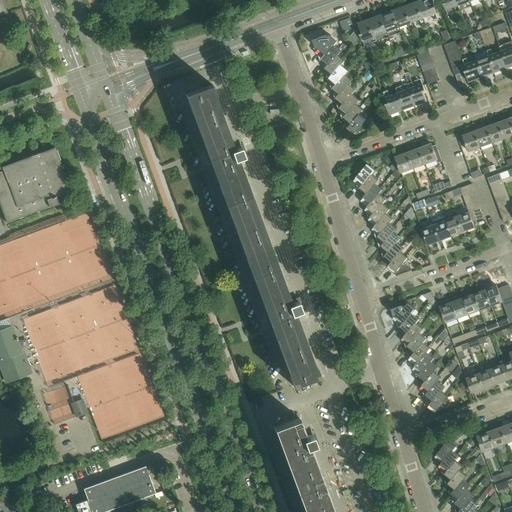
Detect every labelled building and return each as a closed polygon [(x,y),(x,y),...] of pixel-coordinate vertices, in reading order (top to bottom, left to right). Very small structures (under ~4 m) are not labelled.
[(433,0),(422,0),(420,1),(423,11),(421,12),(424,18),(432,15),(434,20),(443,17),(439,6),(437,7),(433,0)] [(460,11),(458,6),(456,0),(444,0),(446,3),(444,4),(446,10),(454,7),(456,12),(460,11)] [(426,23),(424,18),(421,12),(423,11),(420,1),(408,5),(411,15),(409,16),(412,23),(420,20),(422,25),(426,23)] [(414,28),(412,23),(409,16),(411,15),(408,5),(396,10),(399,20),(397,21),(400,27),(408,24),(410,29),(414,28)] [(400,27),(397,21),(399,20),(396,10),(383,14),(387,24),(385,25),(387,32),(389,37),(398,34),(402,32),(400,27)] [(389,37),(387,32),(385,25),(387,24),(383,14),(371,19),(375,29),(373,30),(375,36),(384,33),(386,38),(389,37)] [(350,19),(343,21),(347,31),(354,28),(350,19)] [(377,41),(375,36),(373,30),(375,29),(371,19),(359,23),(362,34),(360,35),(363,41),(371,38),(373,43),(377,41)] [(317,51),(325,57),(334,45),(334,46),(338,41),(330,35),(329,36),(328,35),(313,40),(317,51)] [(444,45),(446,51),(458,47),(456,41),(444,45)] [(511,41),(504,45),(500,46),(501,51),(504,58),(502,58),(506,69),(511,66),(511,41)] [(342,51),(334,46),(334,45),(325,57),(321,61),(328,66),(328,67),(338,55),(338,56),(342,51)] [(446,51),(449,57),(460,53),(458,47),(446,51)] [(409,54),(407,48),(395,53),(397,58),(409,54)] [(493,73),(506,69),(502,58),(504,58),(501,51),(493,54),(491,49),(487,51),(489,55),(492,62),(490,63),(493,73)] [(419,61),(431,57),(429,51),(417,55),(419,61)] [(397,58),(395,53),(384,57),(386,62),(397,58)] [(449,57),(451,63),(462,59),(460,53),(449,57)] [(481,78),(493,73),(490,63),(492,62),(489,55),(481,59),(479,54),(475,55),(477,60),(479,67),(477,67),(481,78)] [(328,67),(328,66),(325,70),(332,76),(341,65),(342,65),(345,61),(338,56),(338,55),(328,67)] [(434,63),(431,57),(419,61),(422,67),(434,63)] [(479,67),(477,60),(469,63),(467,58),(463,60),(465,65),(453,69),(455,75),(465,71),(469,83),(481,78),(477,67),(479,67)] [(451,63),(453,69),(465,65),(463,60),(462,59),(451,63)] [(434,63),(422,67),(424,73),(436,69),(434,63)] [(349,71),(342,65),(341,65),(332,76),(328,80),(335,86),(345,74),(345,75),(349,71)] [(438,74),(436,69),(424,73),(426,79),(438,74)] [(335,86),(332,89),(339,95),(339,96),(349,84),(349,85),(352,81),(345,75),(345,74),(335,86)] [(406,75),(409,83),(413,95),(411,96),(415,106),(427,101),(423,91),(425,90),(423,84),(414,87),(409,74),(406,75)] [(438,74),(426,79),(428,85),(440,81),(438,74)] [(402,110),(415,106),(411,96),(413,95),(409,83),(396,88),(398,93),(401,99),(399,100),(402,110)] [(356,90),(349,85),(349,84),(339,96),(339,95),(335,100),(342,105),(343,106),(352,94),(353,95),(356,90)] [(320,376),(317,366),(314,367),(298,322),(294,313),(302,310),(298,301),(291,304),(237,159),(244,156),(241,147),(234,150),(214,96),(217,95),(213,85),(186,95),(186,96),(188,95),(215,168),(275,331),(295,384),(293,385),(293,386),(320,376)] [(401,99),(398,93),(390,96),(388,91),(384,92),(388,103),(386,104),(390,115),(402,110),(399,100),(401,99)] [(343,106),(342,105),(339,109),(346,115),(356,104),(359,100),(353,95),(352,94),(343,106)] [(363,110),(356,104),(346,115),(343,119),(350,125),(359,114),(360,114),(363,110)] [(350,125),(346,129),(354,135),(358,130),(361,132),(365,127),(362,125),(367,119),(360,114),(359,114),(350,125)] [(499,122),(505,139),(511,136),(511,121),(511,118),(499,122)] [(487,127),(493,143),(505,139),(499,122),(487,127)] [(487,127),(476,131),(482,147),(493,143),(487,127)] [(469,152),(482,147),(476,131),(463,135),(469,152)] [(420,148),(426,164),(437,161),(438,163),(443,162),(437,145),(433,146),(432,143),(420,148)] [(54,148),(2,167),(3,171),(0,171),(0,204),(7,223),(66,201),(64,194),(70,191),(54,148)] [(420,148),(408,152),(414,169),(426,164),(420,148)] [(402,173),(414,169),(408,152),(396,156),(402,173)] [(372,174),(373,174),(376,170),(368,164),(355,180),(362,185),(362,186),(372,174)] [(362,186),(362,185),(359,189),(365,195),(366,196),(376,184),(379,180),(373,174),(372,174),(362,186)] [(488,178),(490,184),(503,179),(500,174),(488,178)] [(503,179),(490,184),(492,189),(505,185),(503,179)] [(461,188),(463,194),(476,189),(474,183),(461,188)] [(383,190),(376,184),(366,196),(365,195),(362,199),(369,205),(370,205),(379,193),(380,194),(383,190)] [(492,189),(494,195),(507,191),(505,185),(492,189)] [(478,194),(476,189),(463,194),(465,199),(478,194)] [(494,195),(496,201),(509,196),(507,191),(494,195)] [(370,205),(369,205),(366,209),(373,215),(383,203),(383,204),(387,199),(380,194),(379,193),(370,205)] [(465,199),(467,204),(480,200),(478,194),(465,199)] [(496,201),(498,206),(511,201),(509,196),(496,201)] [(482,205),(480,200),(467,204),(469,210),(482,205)] [(498,206),(501,212),(511,207),(511,204),(511,201),(498,206)] [(390,209),(383,204),(383,203),(373,215),(369,219),(376,224),(377,225),(386,213),(387,213),(390,209)] [(482,205),(469,210),(469,211),(470,211),(472,216),(484,211),(482,205)] [(511,207),(501,212),(503,217),(511,213),(511,207)] [(474,221),(472,216),(470,211),(469,211),(458,215),(464,232),(476,227),(474,221)] [(484,211),(472,216),(474,221),(486,216),(484,211)] [(377,225),(376,224),(373,228),(380,234),(390,223),(394,219),(387,213),(386,213),(377,225)] [(511,220),(511,213),(503,217),(505,223),(511,220)] [(452,236),(464,232),(458,215),(446,220),(452,236)] [(441,240),(452,236),(446,220),(435,224),(441,240)] [(397,229),(390,223),(380,234),(376,238),(383,244),(384,244),(394,232),(394,233),(397,229)] [(428,245),(441,240),(435,224),(422,229),(428,245)] [(384,244),(383,244),(380,248),(387,254),(397,242),(398,242),(401,238),(394,233),(394,232),(384,244)] [(404,248),(398,242),(397,242),(387,254),(384,258),(391,264),(401,252),(404,248)] [(411,268),(404,262),(408,258),(401,252),(391,264),(387,268),(394,274),(396,272),(400,274),(410,270),(411,270),(411,269),(411,268)] [(500,295),(498,289),(497,285),(486,290),(491,306),(503,302),(503,300),(500,295)] [(509,285),(498,289),(500,295),(511,291),(509,285)] [(491,306),(486,290),(474,294),(480,310),(491,306)] [(511,293),(511,291),(500,295),(503,300),(511,296),(511,293)] [(480,310),(474,294),(463,298),(469,314),(480,310)] [(503,302),(504,306),(511,303),(511,296),(503,300),(503,302)] [(469,314),(463,298),(452,302),(458,318),(469,314)] [(458,318),(452,302),(440,307),(446,323),(458,318)] [(401,306),(392,309),(395,318),(402,324),(403,324),(412,313),(413,313),(416,309),(408,303),(405,307),(404,306),(403,306),(402,306),(401,306)] [(420,319),(413,313),(412,313),(403,324),(402,324),(399,328),(406,334),(416,322),(417,323),(420,319)] [(499,327),(511,323),(509,318),(497,322),(499,327)] [(406,334),(402,338),(409,344),(410,344),(419,332),(420,333),(423,329),(417,323),(416,322),(406,334)] [(497,322),(486,326),(488,332),(499,327),(497,322)] [(477,336),(488,332),(486,326),(475,331),(477,336)] [(12,327),(0,331),(0,363),(7,382),(31,373),(23,352),(21,352),(17,340),(18,340),(17,337),(16,337),(12,327)] [(475,331),(464,335),(466,340),(477,336),(475,331)] [(427,338),(420,333),(419,332),(410,344),(409,344),(406,348),(413,354),(414,354),(423,342),(424,342),(427,338)] [(414,354),(413,354),(410,358),(417,363),(417,364),(427,352),(431,348),(424,342),(423,342),(414,354)] [(434,358),(427,352),(417,364),(417,363),(413,367),(420,373),(421,373),(430,362),(431,362),(434,358)] [(511,378),(511,361),(502,365),(508,380),(511,378)] [(421,373),(420,373),(417,377),(424,383),(434,371),(434,372),(438,368),(431,362),(430,362),(421,373)] [(491,370),(496,384),(508,380),(502,365),(491,370)] [(479,374),(484,389),(496,384),(491,370),(479,374)] [(442,378),(434,372),(434,371),(424,383),(421,387),(428,392),(428,393),(438,381),(438,382),(442,378)] [(484,389),(479,374),(467,378),(472,393),(484,389)] [(424,396),(431,402),(432,403),(442,391),(445,387),(438,382),(438,381),(428,393),(428,392),(424,396)] [(449,397),(442,391),(432,403),(431,402),(428,406),(435,412),(440,407),(442,410),(452,406),(449,397)] [(87,412),(82,397),(71,401),(76,416),(87,412)] [(305,437),(301,427),(299,419),(300,419),(299,418),(274,427),(274,428),(276,427),(307,511),(332,511),(308,446),(316,443),(312,434),(305,437)] [(511,422),(501,427),(508,443),(511,441),(511,422)] [(501,427),(489,431),(496,448),(508,443),(501,427)] [(484,452),(496,448),(489,431),(477,435),(484,452)] [(477,442),(468,435),(465,439),(474,447),(477,442)] [(453,450),(453,451),(456,446),(449,440),(436,456),(443,462),(453,450)] [(481,452),(475,447),(472,452),(477,457),(481,452)] [(443,462),(439,466),(446,471),(446,472),(456,460),(457,460),(460,457),(453,451),(453,450),(443,462)] [(464,466),(457,460),(456,460),(446,472),(446,471),(443,475),(450,481),(460,470),(464,466)] [(104,511),(156,493),(146,466),(84,489),(88,500),(76,504),(78,511),(104,511)] [(450,481),(447,485),(453,491),(454,491),(463,479),(464,480),(467,476),(460,470),(450,481)] [(491,480),(486,476),(481,482),(486,486),(491,480)] [(161,481),(163,488),(171,486),(168,479),(161,481)] [(471,485),(464,480),(463,479),(454,491),(453,491),(450,495),(457,500),(458,501),(467,489),(471,485)] [(495,491),(490,486),(486,491),(492,495),(495,491)] [(458,501),(457,500),(454,504),(461,510),(471,499),(474,495),(467,489),(458,501)] [(478,505),(471,499),(461,510),(458,511),(471,511),(474,509),(475,509),(478,505)]
